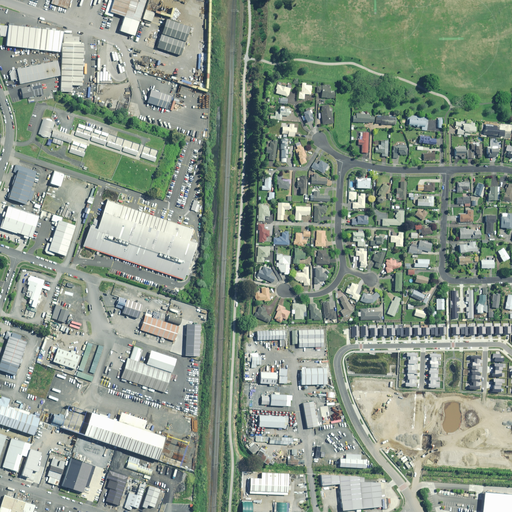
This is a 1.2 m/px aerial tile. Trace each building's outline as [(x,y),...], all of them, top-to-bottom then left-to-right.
[(51,0),(50,4),(66,9),(69,0),(51,0)] [(144,0),(112,0),(108,12),(123,17),(118,31),(133,36),(144,0)] [(153,13),(144,10),(141,19),(150,22),(153,13)] [(189,28),(164,20),(160,34),(184,42),(189,28)] [(7,27),(0,25),(0,35),(5,36),(4,46),(57,52),(62,32),(7,25),(7,27)] [(70,35),(63,34),(63,43),(61,43),(59,92),(70,92),(70,86),(80,86),(82,44),(77,44),(77,37),(70,37),(70,35)] [(184,42),(160,34),(155,48),(179,56),(184,42)] [(56,61),(15,70),(17,81),(18,84),(59,76),(56,61)] [(17,81),(15,70),(11,71),(8,74),(10,81),(14,80),(15,82),(17,81)] [(29,87),(19,89),(21,99),(42,95),(39,83),(28,85),(29,87)] [(306,83),(302,83),(301,92),(299,92),(298,98),(304,99),(304,94),(311,95),(312,86),(306,85),(306,83)] [(276,93),(288,96),(288,95),(289,95),(291,88),(277,84),(276,89),(277,89),(276,93)] [(322,93),(322,97),(326,98),(331,99),(331,98),(335,98),(336,93),(330,92),(330,88),(328,88),(328,86),(322,86),(317,86),(316,92),(322,93)] [(170,95),(150,89),(146,102),(165,108),(170,95)] [(330,111),(329,106),(321,106),(322,112),(321,112),(323,124),(333,123),(331,111),(330,111)] [(289,114),(290,114),(290,111),(289,111),(290,109),(284,109),(284,107),(280,107),(280,111),(276,111),(275,116),(270,116),(270,119),(281,120),(281,115),(288,116),(289,114)] [(310,113),(309,110),(303,112),(304,116),(302,116),(303,121),(306,120),(307,122),(313,120),(312,117),(313,117),(311,113),(310,113)] [(370,114),(356,114),(356,116),(353,116),(353,122),(374,123),(374,116),(370,116),(370,114)] [(428,117),(409,115),(409,118),(408,118),(407,126),(422,127),(421,130),(427,130),(428,117)] [(395,116),(377,116),(377,118),(376,118),(376,123),(380,123),(380,124),(383,124),(395,125),(395,116)] [(54,122),(43,118),(37,134),(49,138),(51,133),(47,132),(48,127),(52,128),(54,122)] [(468,132),(468,133),(472,133),(472,132),(475,132),(475,127),(474,127),(475,123),(471,123),(471,124),(462,123),(462,122),(456,122),(455,127),(458,127),(458,126),(462,127),(462,130),(464,130),(464,131),(468,132)] [(294,124),(289,124),(289,127),(283,127),(282,134),(288,134),(288,136),(294,137),(295,132),(297,132),(297,128),(294,128),(294,124)] [(499,125),(493,124),(492,127),(485,126),(484,130),(483,135),(503,137),(504,131),(499,130),(499,125)] [(458,126),(458,127),(457,134),(463,135),(464,132),(468,133),(468,132),(464,131),(464,130),(462,130),(462,127),(458,126)] [(72,137),(52,130),(50,136),(53,137),(52,142),(61,145),(62,140),(70,143),(72,137)] [(90,136),(76,131),(74,135),(89,140),(90,136)] [(368,153),(369,133),(361,132),(361,136),(359,136),(359,140),(358,140),(358,145),(362,145),(362,152),(368,153)] [(106,141),(92,136),(90,140),(105,145),(106,141)] [(430,138),(430,137),(420,136),(419,143),(435,145),(436,139),(430,138)] [(277,141),(273,140),(272,142),(270,142),(270,147),(267,146),(266,153),(270,153),(269,160),(275,160),(277,141)] [(389,141),(381,140),(381,145),(379,145),(378,148),(376,148),(375,152),(382,153),(382,156),(388,157),(389,141)] [(122,146),(107,142),(106,146),(120,150),(122,146)] [(471,149),(474,149),(474,151),(475,151),(475,155),(480,155),(481,144),(471,144),(471,149)] [(302,147),(301,145),(296,146),(297,149),(295,150),(301,164),(307,162),(305,157),(307,157),(303,147),(302,147)] [(407,145),(398,145),(398,146),(393,146),(393,158),(398,158),(398,154),(406,155),(407,145)] [(457,158),(457,157),(461,157),(461,159),(464,159),(465,146),(459,146),(458,147),(454,147),(454,158),(457,158)] [(138,152),(123,147),(122,151),(136,155),(138,152)] [(84,153),(70,148),(68,152),(83,157),(84,153)] [(490,148),(487,148),(487,157),(495,157),(495,154),(496,154),(496,149),(490,149),(490,148)] [(156,158),(142,153),(140,157),(155,162),(156,158)] [(328,165),(321,160),(318,164),(315,162),(312,167),(316,170),(316,169),(323,173),(325,170),(327,171),(329,167),(328,166),(328,165)] [(36,171),(15,164),(12,171),(15,172),(7,198),(24,204),(26,199),(29,200),(32,191),(30,190),(36,171)] [(327,178),(320,178),(319,177),(319,173),(313,173),(313,177),(312,177),(311,183),(327,184),(327,178)] [(282,180),(282,175),(277,175),(277,184),(278,184),(278,189),(289,189),(290,180),(282,180)] [(306,188),(307,177),(301,176),(301,178),(300,178),(300,181),(297,181),(297,187),(300,187),(300,189),(301,189),(300,194),(306,194),(307,188),(306,188)] [(271,177),(265,177),(264,186),(262,186),(262,190),(271,190),(271,177)] [(361,178),(361,179),(357,179),(356,188),(369,188),(370,178),(361,178)] [(406,182),(401,182),(400,188),(397,188),(396,200),(401,200),(401,199),(405,200),(406,182)] [(434,191),(435,182),(431,182),(431,185),(418,184),(418,190),(434,191)] [(457,192),(461,192),(462,192),(462,190),(469,190),(469,182),(460,182),(457,182),(457,183),(457,192)] [(378,195),(380,196),(379,197),(379,196),(377,198),(377,201),(381,203),(384,202),(383,197),(384,198),(390,186),(388,186),(384,183),(382,187),(381,186),(378,192),(379,192),(378,195)] [(483,194),(482,194),(484,188),(483,187),(483,185),(477,184),(474,195),(482,197),(483,194)] [(511,197),(511,184),(507,184),(506,188),(505,188),(505,193),(504,192),(502,201),(511,202),(511,197)] [(499,191),(499,187),(488,187),(488,191),(489,191),(489,194),(488,194),(488,201),(499,201),(499,191)] [(320,191),(314,191),(314,195),(311,195),(310,200),(329,201),(329,196),(319,195),(320,191)] [(365,194),(358,194),(358,203),(353,202),(353,208),(358,208),(365,208),(365,194)] [(434,203),(434,196),(428,196),(428,199),(418,199),(417,206),(433,206),(433,203),(434,203)] [(469,206),(468,197),(464,197),(456,198),(457,204),(464,203),(465,206),(469,206)] [(187,241),(191,229),(106,201),(107,200),(105,200),(96,230),(88,227),(89,226),(88,226),(81,246),(84,247),(84,246),(183,279),(195,243),(187,241)] [(289,203),(278,203),(277,220),(283,220),(284,215),(284,209),(289,210),(289,203)] [(38,216),(8,205),(0,226),(31,237),(38,216)] [(267,205),(259,205),(258,221),(264,221),(264,216),(269,216),(270,209),(267,208),(267,205)] [(314,221),(320,222),(320,217),(321,217),(321,215),(323,215),(323,213),(326,213),(326,210),(327,210),(327,206),(322,206),(322,207),(319,207),(319,206),(315,206),(314,221)] [(310,207),(295,207),(295,220),(301,220),(301,215),(306,215),(310,215),(310,207)] [(397,214),(395,214),(395,217),(396,217),(396,219),(382,219),(382,226),(389,226),(389,225),(403,226),(404,211),(397,210),(397,214)] [(422,213),(418,210),(415,215),(423,220),(428,213),(424,210),(422,213)] [(460,222),(472,222),(472,210),(467,210),(467,214),(460,214),(460,222)] [(510,229),(511,214),(501,213),(500,221),(499,228),(505,228),(505,229),(510,229)] [(359,215),(359,216),(357,216),(357,219),(352,219),(352,225),(357,225),(357,224),(368,224),(368,216),(359,215)] [(73,226),(57,220),(47,250),(63,256),(73,226)] [(424,223),(414,225),(415,230),(418,229),(419,233),(421,232),(422,235),(432,233),(431,227),(425,228),(424,223)] [(264,230),(264,224),(258,224),(258,230),(260,230),(259,242),(266,242),(266,237),(269,237),(270,230),(264,230)] [(459,228),(459,238),(469,238),(469,239),(472,239),(479,240),(479,231),(473,231),(473,230),(470,230),(465,230),(465,228),(459,228)] [(363,239),(363,229),(358,229),(358,232),(353,232),(353,241),(358,241),(358,246),(365,246),(365,242),(364,242),(364,239),(363,239)] [(288,239),(289,232),(282,231),(282,237),(279,236),(279,238),(274,238),(274,244),(289,245),(289,239),(288,239)] [(326,231),(317,231),(316,240),(315,246),(326,246),(326,242),(325,242),(325,239),(326,239),(327,236),(325,236),(326,231)] [(403,232),(399,232),(398,236),(391,236),(391,242),(396,242),(396,246),(402,247),(403,232)] [(302,233),(296,233),(295,240),(295,239),(294,241),(294,244),(297,244),(297,245),(303,246),(303,244),(307,244),(307,240),(302,240),(302,233)] [(382,236),(379,236),(379,238),(375,237),(375,241),(371,241),(371,245),(375,246),(375,244),(382,244),(382,236)] [(408,252),(415,254),(421,254),(422,250),(429,252),(432,243),(419,240),(418,248),(409,246),(408,252)] [(475,246),(475,242),(468,243),(468,244),(458,245),(459,253),(472,252),(477,252),(476,246),(475,246)] [(270,247),(258,247),(258,256),(257,256),(257,262),(264,263),(264,257),(267,257),(267,256),(269,256),(269,250),(270,250),(270,247)] [(302,248),(295,248),(294,258),(293,263),(299,264),(299,259),(305,259),(305,252),(302,252),(302,248)] [(368,267),(366,267),(367,266),(367,261),(366,261),(367,251),(364,251),(364,248),(355,248),(355,251),(356,251),(356,256),(359,256),(359,262),(360,262),(360,267),(362,267),(362,270),(368,270),(368,267)] [(503,248),(497,251),(500,256),(503,262),(509,258),(503,248)] [(330,258),(328,258),(328,253),(326,253),(326,250),(318,250),(317,256),(316,264),(329,264),(330,258)] [(375,254),(372,259),(374,260),(374,261),(376,262),(374,266),(380,269),(386,252),(382,251),(381,253),(378,252),(377,254),(375,254)] [(282,256),(282,254),(279,254),(279,255),(277,255),(276,260),(278,260),(278,263),(276,263),(276,267),(278,267),(281,272),(284,272),(284,274),(289,274),(289,269),(290,269),(291,256),(282,256)] [(391,258),(386,260),(386,262),(387,267),(385,267),(387,272),(392,271),(392,269),(401,267),(400,262),(396,263),(395,260),(392,261),(391,258)] [(429,260),(417,259),(417,263),(414,263),(414,267),(427,268),(428,264),(429,264),(429,260)] [(493,268),(493,260),(480,260),(480,268),(493,268)] [(272,270),(266,267),(265,272),(260,270),(257,276),(273,283),(275,277),(270,275),(272,270)] [(309,267),(302,267),(302,271),(303,271),(303,273),(295,273),(293,275),(293,278),(297,281),(300,281),(300,282),(304,282),(304,285),(310,285),(310,279),(308,279),(309,267)] [(327,275),(325,273),(322,273),(322,268),(315,268),(315,277),(314,277),(314,283),(319,284),(319,281),(325,281),(327,279),(327,275)] [(402,273),(395,273),(395,279),(393,279),(393,281),(394,281),(394,291),(401,291),(401,279),(402,279),(402,273)] [(35,309),(44,280),(30,275),(29,278),(28,277),(27,281),(28,281),(26,285),(28,286),(26,291),(29,292),(27,297),(30,297),(29,300),(28,304),(30,305),(29,307),(30,307),(30,308),(35,309)] [(415,282),(429,286),(431,279),(427,278),(416,275),(415,282)] [(358,285),(352,283),(349,289),(347,288),(346,292),(353,295),(352,298),(358,300),(360,295),(355,293),(358,285)] [(163,287),(161,291),(177,296),(178,292),(163,287)] [(256,295),(255,295),(255,299),(256,299),(256,301),(264,300),(264,301),(270,301),(269,288),(261,288),(262,293),(259,294),(259,292),(255,293),(256,295)] [(425,295),(412,289),(409,295),(426,304),(429,299),(424,296),(425,295)] [(373,303),(377,299),(376,299),(379,296),(376,292),(373,294),(369,295),(363,293),(360,301),(365,303),(373,303)] [(452,305),(458,305),(458,300),(459,301),(459,298),(456,298),(457,295),(449,294),(448,299),(452,299),(452,305)] [(471,294),(463,294),(463,307),(470,308),(470,303),(471,303),(471,294)] [(499,294),(495,294),(495,295),(492,294),(491,308),(498,308),(499,294)] [(488,307),(483,304),(485,302),(485,296),(478,295),(478,300),(475,307),(476,307),(476,310),(476,313),(477,313),(482,313),(482,311),(486,313),(487,313),(488,307)] [(353,312),(345,296),(339,299),(341,302),(341,303),(344,309),(340,311),(343,317),(353,312)] [(125,299),(119,297),(115,307),(122,309),(125,299)] [(401,299),(396,297),(394,301),(393,300),(387,314),(394,316),(401,299)] [(141,305),(125,299),(122,309),(121,313),(137,319),(141,305)] [(329,302),(323,303),(324,318),(327,317),(328,319),(336,318),(335,311),(333,312),(333,309),(330,309),(329,302)] [(300,305),(300,304),(293,304),(292,314),(295,314),(295,319),(303,319),(304,312),(306,312),(306,305),(300,305)] [(315,304),(309,304),(309,310),(311,310),(310,319),(314,319),(314,320),(322,320),(322,313),(319,313),(319,310),(315,310),(315,304)] [(61,307),(55,305),(51,318),(56,320),(60,309),(61,307)] [(286,308),(279,305),(276,310),(278,311),(274,318),(277,319),(276,321),(281,323),(283,318),(287,320),(290,312),(285,309),(286,308)] [(266,308),(259,306),(257,312),(256,313),(255,313),(254,316),(269,322),(271,318),(267,313),(268,313),(265,310),(266,308)] [(60,309),(56,320),(56,321),(63,323),(67,311),(60,309)] [(368,312),(368,309),(360,309),(360,312),(358,312),(358,316),(361,316),(361,320),(381,320),(381,312),(368,312)] [(426,312),(416,309),(414,315),(424,318),(426,312)] [(164,322),(144,315),(139,330),(173,341),(178,327),(164,322)] [(199,325),(185,324),(184,356),(198,357),(199,325)] [(9,335),(20,339),(21,334),(12,331),(12,332),(7,330),(5,337),(8,339),(9,335)] [(283,330),(256,331),(256,340),(284,339),(283,330)] [(322,330),(297,330),(298,347),(322,347),(322,330)] [(20,339),(9,335),(8,339),(0,361),(0,369),(15,374),(27,341),(20,339)] [(92,345),(87,343),(78,370),(83,372),(92,345)] [(103,347),(98,345),(89,372),(94,374),(103,347)] [(133,347),(129,359),(137,362),(141,352),(139,352),(140,349),(133,347)] [(69,353),(56,348),(51,362),(73,369),(78,356),(73,354),(74,352),(69,350),(69,353)] [(383,361),(379,348),(373,350),(372,349),(364,351),(365,353),(361,354),(363,364),(372,361),(371,360),(376,359),(377,363),(383,361)] [(174,359),(149,351),(144,364),(170,372),(174,359)] [(257,353),(249,353),(249,362),(251,362),(251,368),(255,368),(255,365),(260,365),(260,356),(258,356),(258,355),(257,355),(257,353)] [(358,358),(356,354),(350,357),(354,366),(362,363),(360,357),(358,358)] [(129,359),(126,358),(120,378),(163,393),(170,372),(144,364),(137,362),(129,359)] [(391,370),(389,361),(383,363),(385,370),(384,375),(386,375),(386,378),(389,379),(391,370)] [(325,368),(300,369),(300,385),(325,384),(325,368)] [(357,376),(356,369),(350,370),(353,392),(360,391),(358,376),(357,376)] [(93,377),(77,372),(76,376),(91,382),(93,377)] [(275,373),(260,372),(259,383),(274,384),(275,373)] [(288,375),(280,375),(280,383),(285,384),(285,381),(287,381),(288,375)] [(439,391),(436,391),(436,399),(440,400),(440,406),(446,406),(447,404),(450,404),(450,406),(454,406),(455,394),(448,394),(448,396),(439,396),(439,391)] [(464,405),(464,397),(461,397),(461,392),(456,392),(455,396),(457,396),(457,405),(464,405)] [(285,395),(270,394),(270,397),(269,405),(285,406),(285,395)] [(0,425),(31,436),(37,419),(32,417),(32,416),(27,414),(27,415),(12,410),(12,409),(7,407),(9,399),(1,396),(0,399),(0,425)] [(269,405),(270,397),(261,397),(261,405),(269,405)] [(464,397),(464,405),(472,406),(472,407),(477,408),(478,399),(473,399),(473,398),(464,397)] [(374,408),(379,408),(379,406),(380,406),(380,404),(377,404),(378,399),(362,398),(362,402),(364,402),(363,407),(374,407),(374,408)] [(492,398),(482,398),(479,398),(479,402),(482,402),(482,408),(492,408),(492,398)] [(316,426),(312,402),(302,403),(306,428),(316,426)] [(116,423),(66,406),(58,430),(156,462),(156,460),(164,439),(142,431),(145,422),(120,413),(116,423)] [(406,413),(399,413),(399,417),(398,417),(398,420),(399,420),(399,425),(412,425),(413,418),(406,418),(406,413)] [(283,417),(258,416),(258,427),(283,428),(283,417)] [(376,424),(379,429),(387,424),(389,423),(385,417),(376,424)] [(434,417),(426,417),(426,421),(424,421),(424,425),(426,425),(426,428),(433,428),(434,417)] [(481,430),(481,418),(471,417),(471,422),(469,422),(469,424),(470,424),(470,430),(481,430)] [(501,429),(501,418),(495,418),(495,422),(492,422),(491,431),(500,432),(501,429)] [(502,419),(501,429),(506,429),(506,432),(510,432),(510,421),(505,421),(505,419),(502,419)] [(387,439),(391,437),(395,434),(388,424),(380,430),(378,432),(381,436),(384,434),(387,439)] [(370,432),(367,427),(358,432),(361,437),(370,432)] [(433,429),(427,429),(427,432),(422,432),(422,434),(421,434),(421,443),(425,443),(425,440),(432,441),(433,429)] [(454,433),(454,441),(454,443),(461,443),(462,430),(457,430),(454,430),(454,433)] [(469,432),(463,432),(462,442),(464,447),(470,445),(468,441),(469,432)] [(490,447),(491,433),(485,433),(485,438),(482,438),(481,447),(490,447)] [(511,434),(504,433),(503,445),(511,445),(511,434)] [(503,435),(495,434),(495,443),(502,444),(503,435)] [(391,437),(387,439),(385,441),(391,450),(397,446),(391,437)] [(30,445),(11,439),(2,467),(16,471),(21,456),(26,457),(30,445)] [(378,444),(375,440),(368,444),(371,448),(378,444)] [(253,444),(248,450),(253,455),(258,449),(253,444)] [(392,452),(401,462),(402,461),(403,462),(405,460),(404,459),(406,458),(398,447),(392,452)] [(268,464),(271,465),(274,461),(271,459),(271,458),(258,451),(254,458),(267,465),(268,464)] [(438,454),(430,453),(429,465),(433,465),(433,467),(437,467),(438,454)] [(447,456),(444,455),(444,458),(443,458),(442,469),(449,470),(450,465),(451,465),(451,458),(450,458),(451,454),(447,454),(447,456)] [(139,460),(129,456),(125,468),(150,476),(152,469),(138,465),(139,460)] [(293,456),(290,456),(289,460),(288,459),(287,464),(297,465),(298,460),(293,460),(293,456)] [(65,462),(52,458),(46,476),(49,477),(47,483),(57,486),(65,462)] [(94,467),(70,459),(60,487),(81,494),(84,487),(87,488),(94,467)] [(339,459),(339,467),(364,469),(365,460),(360,460),(345,459),(339,459)] [(117,506),(127,477),(108,471),(107,473),(105,479),(108,480),(106,487),(109,489),(105,501),(117,506)] [(249,479),(249,491),(286,493),(287,475),(260,474),(260,480),(249,479)] [(338,484),(341,511),(381,507),(379,483),(358,482),(358,477),(338,477),(320,475),(321,486),(338,484)] [(95,490),(88,487),(87,491),(83,490),(81,497),(92,501),(95,490)] [(159,490),(148,487),(141,507),(145,509),(146,506),(153,508),(159,490)] [(62,488),(61,491),(77,497),(78,493),(62,488)] [(136,496),(128,493),(124,508),(130,510),(131,507),(137,509),(143,489),(138,488),(136,496)] [(31,511),(34,505),(3,495),(0,503),(0,511),(31,511)]
